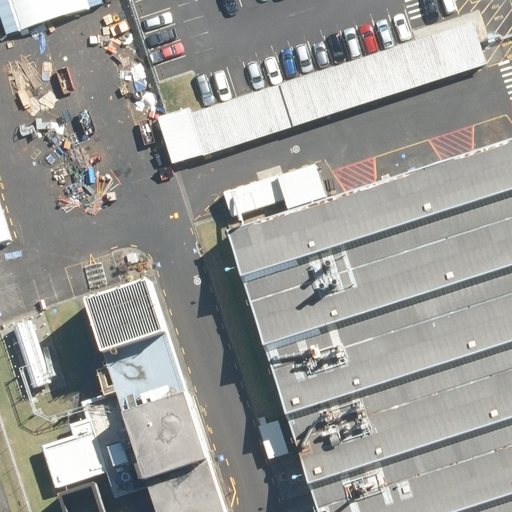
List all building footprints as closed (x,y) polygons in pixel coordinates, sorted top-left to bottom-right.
[(94,2),(92,0),(0,0),(0,33),(10,30),(10,32),(35,24),(34,22),(54,16),(54,17),(76,10),(76,9),(81,8),(81,7),(94,2)] [(171,116),(162,119),(176,163),(488,61),(481,40),(474,18),(171,116)] [(511,511),(511,134),(226,230),(320,511),(511,511)] [(0,245),(22,238),(0,171),(0,245)] [(237,511),(161,269),(94,289),(125,387),(88,399),(93,417),(75,423),(79,433),(48,443),(62,485),(111,470),(120,496),(159,483),(168,511),(237,511)] [(118,511),(117,507),(113,508),(103,475),(70,486),(78,511),(118,511)]
